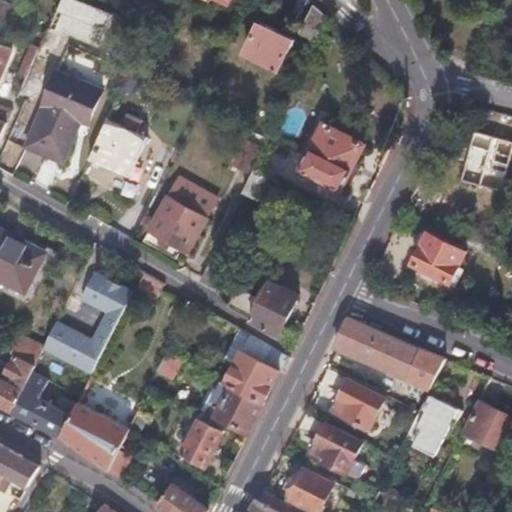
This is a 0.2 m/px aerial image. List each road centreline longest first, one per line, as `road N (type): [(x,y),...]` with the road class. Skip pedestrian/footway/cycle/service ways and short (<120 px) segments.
road 1 (tertiary): [(227,511),(340,293)]
road 2 (tertiary): [(340,293),(414,144),(431,86)]
road 3 (residential): [(340,293),(511,366)]
road 4 (residential): [(0,425),(144,511)]
road 5 (residential): [(431,86),(332,0)]
